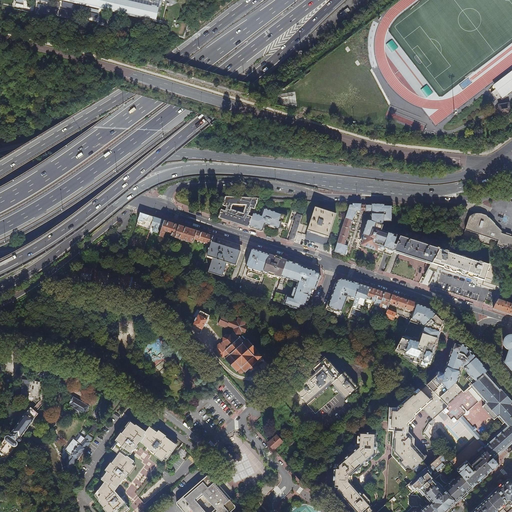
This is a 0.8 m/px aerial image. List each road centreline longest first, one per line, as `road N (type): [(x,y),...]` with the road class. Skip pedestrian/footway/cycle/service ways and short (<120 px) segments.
road 1 (tertiary): [(491,160),(373,147),(0,39)]
road 2 (motorway): [(0,267),(57,235),(137,172),(337,0)]
road 3 (motorway): [(0,229),(110,159),(317,0)]
road 4 (motorway): [(285,0),(0,202)]
road 5 (primary): [(491,160),(435,180),(178,154)]
road 6 (motorway): [(252,0),(166,67),(0,173)]
road 7 (motorway): [(0,287),(155,178),(214,168)]
road 8 (unclassified): [(161,207),(174,186),(197,181),(363,198),(392,189)]
road 9 (residential): [(249,409),(154,300),(68,287)]
road 10 (tertiary): [(0,236),(38,227),(141,172),(214,168)]
road 11 (tertiary): [(178,154),(135,163),(37,219),(0,228)]
road 12 (tertiary): [(161,207),(332,264)]
road 13 (primary): [(214,168),(392,189)]
road 14 (motorway): [(178,154),(63,147),(0,155)]
road 15 (motorway): [(0,304),(137,201)]
road 16 (residential): [(332,264),(283,379),(249,409)]
road 17 (tertiary): [(0,167),(137,201)]
